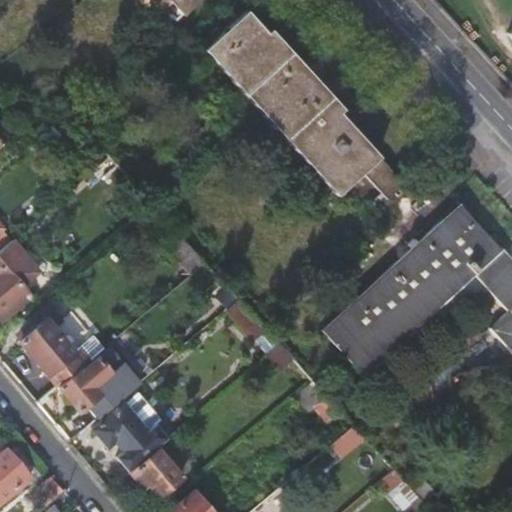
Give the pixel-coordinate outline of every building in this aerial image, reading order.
[(155,0),(175,21),(198,0),(155,0)] [(265,32),(246,10),(202,48),(336,196),(362,172),(388,199),(404,184),(339,112),(342,108),(269,28),(265,32)] [(68,129),(57,118),(37,136),(48,147),(68,129)] [(511,261),(459,203),(322,328),(364,375),(473,275),(506,311),(489,327),(511,352),(511,261)] [(0,247),(8,241),(9,240),(0,229),(0,227),(3,225),(0,221),(0,247)] [(178,262),(189,275),(193,272),(204,262),(182,238),(169,247),(181,260),(178,262)] [(8,241),(0,247),(0,320),(0,321),(30,296),(19,283),(33,271),(8,241)] [(193,272),(226,308),(237,299),(204,262),(193,272)] [(226,308),(265,354),(278,343),(237,299),(226,308)] [(17,342),(55,387),(78,368),(95,354),(97,352),(88,341),(74,352),(55,330),(63,323),(53,311),(17,342)] [(78,368),(55,387),(77,412),(84,406),(95,419),(139,382),(109,346),(80,370),(78,368)] [(327,424),(340,412),(312,381),(299,391),(327,424)] [(146,434),(121,404),(90,430),(105,447),(113,440),(122,452),(115,459),(126,472),(156,446),(164,439),(154,427),(146,434)] [(352,425),(330,442),(341,456),(364,439),(352,425)] [(173,448),(165,439),(164,439),(156,446),(158,449),(127,474),(139,488),(144,484),(156,498),(181,477),(164,456),(173,448)] [(2,452),(0,449),(0,506),(30,481),(4,449),(2,452)] [(393,469),(377,482),(386,492),(401,479),(393,469)] [(270,495),(277,502),(298,484),(292,476),(270,495)] [(401,479),(386,492),(404,511),(419,511),(427,506),(401,479)] [(211,511),(194,490),(167,511),(211,511)] [(284,511),(277,502),(270,495),(249,511),(284,511)]
